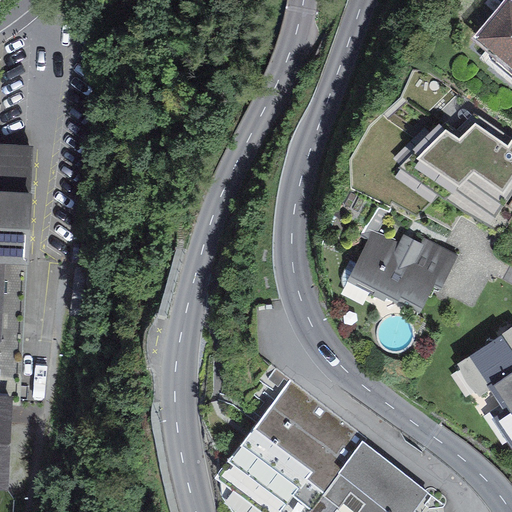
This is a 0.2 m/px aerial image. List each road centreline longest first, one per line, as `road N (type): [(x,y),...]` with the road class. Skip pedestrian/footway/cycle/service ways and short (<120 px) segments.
road 1 (tertiary): [(511,511),(456,452),(330,352),(301,300),(292,252),(300,179),(362,0)]
road 2 (tertiary): [(302,0),(293,45),(215,210),(187,302),(174,399),(196,511)]
